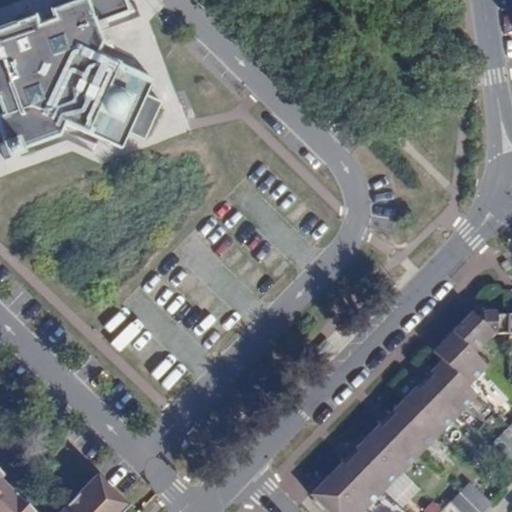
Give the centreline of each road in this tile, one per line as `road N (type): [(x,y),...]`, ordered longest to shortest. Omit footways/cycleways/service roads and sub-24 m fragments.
road 1 (tertiary): [(241,471),(511,194)]
road 2 (residential): [(511,162),(483,0)]
